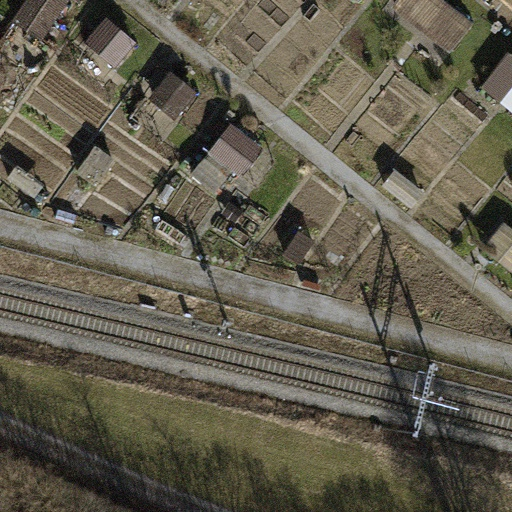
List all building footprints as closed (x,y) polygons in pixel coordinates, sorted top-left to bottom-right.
[(84,10),(66,0),(39,0),(21,33),(58,54),(84,10)] [(477,37),(429,0),(411,0),(397,19),(456,64),(477,37)] [(108,35),(92,53),(122,78),(137,60),(108,35)] [(511,71),(489,98),(511,117),(511,71)] [(265,159),(254,149),(237,168),(248,178),(265,159)] [(120,175),(101,161),(87,182),(106,195),(120,175)] [(511,239),(505,233),(485,255),(511,278),(511,239)] [(312,250),(302,242),(287,259),(297,267),(312,250)]
